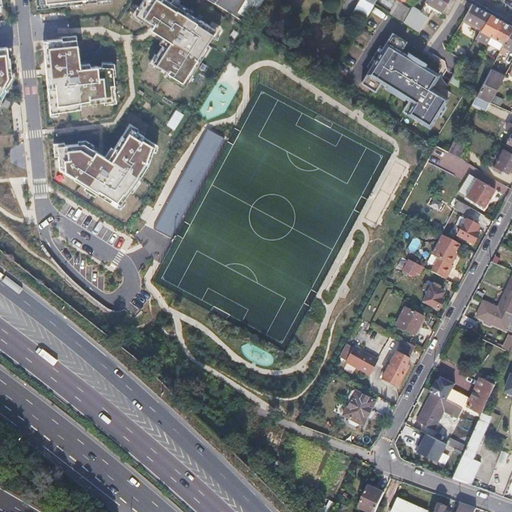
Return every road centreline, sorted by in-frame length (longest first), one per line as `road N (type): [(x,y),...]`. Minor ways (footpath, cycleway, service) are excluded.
road 1 (motorway): [(254,511),(184,435),(0,280)]
road 2 (residential): [(511,204),(376,461)]
road 3 (motorway): [(215,511),(0,333)]
road 4 (residential): [(21,0),(46,218)]
road 5 (motorway): [(0,384),(156,511)]
road 6 (residential): [(46,218),(50,243),(103,299),(126,298),(135,270),(116,259)]
road 7 (residential): [(511,509),(376,461)]
